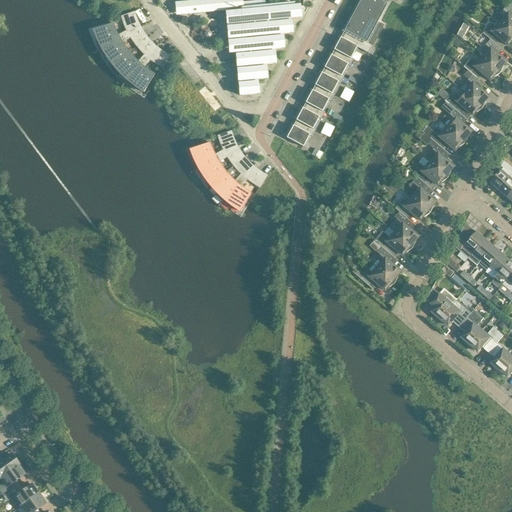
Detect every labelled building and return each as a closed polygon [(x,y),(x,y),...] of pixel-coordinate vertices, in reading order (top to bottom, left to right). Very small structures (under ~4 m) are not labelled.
[(242,0),(206,0),(183,2),(185,14),(226,10),(226,13),(225,13),(226,23),(228,23),(228,27),(227,27),(228,37),(229,37),(230,41),(228,41),(229,46),(229,45),(237,44),(237,45),(238,49),(242,48),(242,54),(236,55),(236,65),(238,65),(238,69),(237,69),(238,80),(239,80),(240,84),(238,84),(239,93),(241,93),(241,96),(256,94),(254,80),(264,79),(263,65),(273,64),(271,49),(281,49),(280,34),(289,33),(288,19),(298,18),(297,6),(294,6),(294,3),(265,6),(264,1),(254,2),(254,4),(243,5),(242,3),(242,0)] [(360,0),(344,31),(373,46),(384,26),(377,22),(378,21),(389,0),(360,0)] [(510,2),(499,14),(504,18),(499,23),(511,33),(511,2),(510,1),(510,2)] [(126,31),(118,35),(117,32),(115,29),(114,27),(113,24),(95,30),(103,48),(98,51),(94,53),(144,26),(144,25),(140,27),(139,25),(138,24),(137,20),(135,16),(134,12),(133,13),(121,18),(122,21),(123,24),(124,28),(126,31)] [(511,42),(511,33),(499,23),(495,28),(490,24),(483,33),(503,51),(503,50),(493,42),(497,37),(507,46),(510,42),(511,43),(511,42)] [(144,26),(94,53),(94,54),(98,52),(103,49),(104,51),(105,53),(106,55),(106,56),(108,58),(109,60),(110,60),(110,62),(112,64),(113,66),(130,52),(126,48),(123,43),(131,39),(134,43),(137,47),(147,38),(145,36),(144,33),(142,31),(141,28),(144,26)] [(334,50),(350,59),(356,47),(368,54),(373,46),(344,31),(334,50)] [(502,51),(503,51),(483,33),(482,34),(489,40),(482,49),(486,53),(482,58),(500,74),(503,67),(502,66),(505,62),(496,54),(500,49),(502,51)] [(147,38),(137,47),(141,51),(144,55),(138,62),(134,58),(130,52),(113,66),(116,68),(118,71),(120,73),(122,75),(125,77),(127,79),(124,84),(121,87),(159,44),(158,44),(156,47),(153,44),(151,43),(149,40),(147,38)] [(159,44),(121,87),(122,87),(124,84),(128,80),(136,85),(144,91),(150,82),(154,75),(152,73),(149,71),(147,69),(144,67),(150,61),(153,63),(156,65),(159,67),(162,69),(169,57),(170,57),(166,55),(163,52),(160,50),(157,47),(159,44)] [(334,50),(324,67),(341,76),(347,65),(349,66),(353,60),(350,59),(334,50)] [(463,67),(485,86),(485,85),(476,77),(480,72),(489,81),(493,77),(494,78),(500,74),(482,58),(477,63),(473,59),(470,59),(463,67)] [(324,67),(315,85),(332,94),(338,83),(340,84),(343,77),(341,76),(324,67)] [(485,86),(463,67),(467,71),(464,75),(463,75),(463,76),(468,80),(464,84),(469,88),(464,93),(482,109),(486,102),(484,101),(488,97),(478,89),(482,84),(485,86)] [(315,85),(306,103),(322,111),(328,100),(331,102),(334,95),(332,94),(315,85)] [(349,102),(354,92),(345,88),(340,98),(349,102)] [(482,109),(464,93),(460,98),(455,94),(447,103),(468,121),(458,112),(462,107),(472,116),(475,112),(476,113),(482,109)] [(306,103),(296,120),(313,129),(319,118),(321,119),(325,113),(322,111),(306,103)] [(467,121),(468,121),(447,103),(447,104),(454,110),(447,118),(445,116),(439,122),(447,128),(465,144),(468,137),(467,136),(470,132),(461,124),(465,119),(467,121)] [(286,138),(302,147),(303,147),(309,136),(312,137),(315,130),(313,129),(296,120),(286,138)] [(321,134),(330,138),(335,128),(326,124),(321,134)] [(438,129),(430,139),(431,140),(440,147),(445,142),(454,151),(458,147),(459,148),(465,144),(447,128),(442,133),(438,129)] [(240,145),(237,147),(235,143),(233,139),(232,136),(231,132),(230,132),(230,133),(217,137),(223,150),(215,154),(210,143),(204,145),(191,149),(199,168),(194,170),(191,172),(191,173),(241,145),(240,145)] [(431,140),(428,144),(433,150),(429,154),(434,158),(429,163),(447,179),(451,172),(449,171),(453,167),(446,161),(443,159),(447,154),(449,155),(450,156),(442,149),(440,147),(431,140)] [(241,146),(241,145),(191,173),(195,171),(200,168),(202,173),(205,177),(208,181),(211,185),(225,173),(221,168),(218,163),(226,159),(229,163),(232,167),(244,158),(242,155),(241,153),(239,150),(237,148),(241,146)] [(312,149),(309,154),(315,157),(317,152),(312,149)] [(317,152),(315,157),(319,160),(323,153),(318,150),(317,152)] [(244,158),(232,167),(236,172),(239,175),(233,182),(229,178),(225,173),(211,185),(214,188),(217,192),(221,195),(224,199),(221,203),(218,206),(218,207),(256,164),(255,163),(252,166),(250,164),(248,162),(246,160),(244,158)] [(490,183),(499,190),(511,175),(511,169),(507,165),(508,164),(504,161),(503,160),(499,165),(491,174),(495,178),(490,183)] [(447,179),(429,163),(425,168),(420,164),(412,173),(432,191),(433,191),(423,182),(427,177),(437,186),(440,182),(441,183),(447,179)] [(256,164),(218,207),(221,204),(225,199),(232,205),(241,211),(248,199),(251,194),(241,187),(247,180),(259,188),(266,176),(266,177),(267,176),(263,174),(260,172),(256,169),(253,167),(256,164)] [(416,193),(411,198),(430,214),(433,207),(432,206),(435,202),(426,194),(430,189),(432,191),(412,173),(412,174),(416,177),(409,186),(416,193)] [(511,175),(499,190),(507,197),(511,191),(511,175)] [(430,214),(411,198),(407,203),(403,199),(395,208),(415,226),(405,217),(409,212),(419,221),(423,217),(424,218),(430,214)] [(415,226),(395,208),(394,209),(399,212),(394,217),(402,224),(394,233),(412,249),(416,242),(414,241),(418,237),(408,229),(412,224),(415,226)] [(457,241),(455,247),(460,251),(460,252),(461,252),(462,251),(469,258),(470,258),(485,239),(477,232),(472,237),(468,233),(463,229),(457,241)] [(412,249),(394,233),(389,238),(382,232),(374,241),(388,252),(397,261),(388,252),(392,247),(402,256),(405,252),(406,253),(412,249)] [(477,266),(494,246),(485,239),(470,258),(468,259),(469,259),(470,258),(478,265),(477,266)] [(381,263),(376,268),(395,284),(398,277),(397,276),(400,272),(390,264),(395,259),(397,261),(388,252),(374,241),(381,247),(377,253),(380,255),(377,259),(381,263)] [(502,253),(494,246),(477,266),(479,264),(487,271),(491,266),(502,253)] [(491,266),(499,273),(510,260),(502,253),(491,266)] [(499,273),(491,282),(499,289),(503,285),(511,274),(511,258),(510,261),(510,260),(499,273)] [(360,278),(359,279),(372,290),(373,289),(372,289),(370,287),(374,282),(377,285),(384,291),(388,287),(388,288),(395,284),(376,268),(372,273),(367,269),(361,276),(360,278)] [(511,274),(503,285),(511,293),(510,294),(511,296),(511,274)] [(440,295),(433,288),(427,300),(434,306),(434,305),(436,307),(432,312),(434,314),(434,315),(434,316),(436,318),(437,320),(438,321),(438,322),(452,305),(457,300),(457,299),(456,300),(444,290),(440,295)] [(485,290),(482,293),(490,300),(493,297),(485,290)] [(463,314),(452,305),(438,322),(439,322),(440,323),(442,324),(444,325),(446,325),(447,325),(449,327),(453,322),(455,323),(454,324),(459,328),(471,313),(467,309),(463,314)] [(468,347),(482,331),(477,326),(484,319),(474,310),(471,313),(459,328),(464,331),(466,333),(462,338),(464,339),(463,340),(464,342),(465,344),(466,345),(468,347)] [(482,331),(468,347),(468,348),(469,347),(470,348),(472,349),(474,350),(476,351),(476,350),(478,352),(483,347),(485,349),(484,349),(489,353),(497,344),(504,336),(494,327),(487,335),(482,331)] [(511,356),(497,344),(489,353),(493,357),(494,357),(496,358),(491,363),(494,365),(493,366),(494,368),(495,369),(496,371),(497,372),(497,373),(511,356)] [(511,356),(497,373),(498,373),(500,374),(502,375),(503,376),(505,376),(506,376),(508,378),(511,373),(511,356)] [(0,477),(0,478),(19,464),(12,455),(1,463),(0,461),(0,477)] [(3,482),(0,484),(0,491),(4,497),(7,495),(18,487),(15,482),(17,480),(24,475),(22,472),(23,471),(19,464),(0,478),(3,482)] [(18,487),(7,495),(18,509),(21,507),(39,494),(35,487),(34,488),(32,485),(24,490),(22,492),(18,487)] [(23,511),(35,511),(45,504),(43,501),(44,501),(39,494),(21,507),(24,511),(23,511)]
